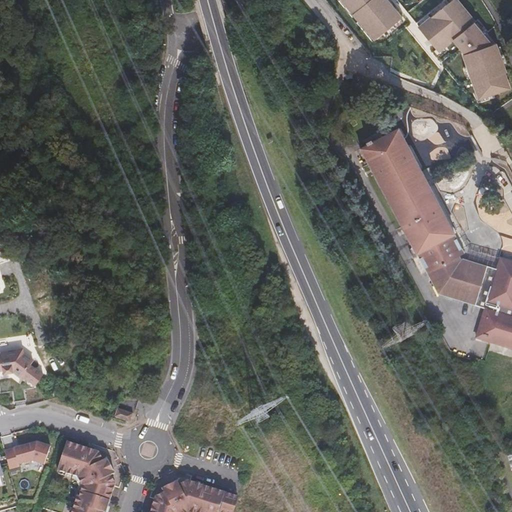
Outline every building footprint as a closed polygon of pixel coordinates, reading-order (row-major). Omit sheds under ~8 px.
[(368,0),(338,0),(337,1),(344,8),(343,9),(350,15),(368,0)] [(400,18),(384,0),(368,0),(350,15),(372,42),(400,18)] [(475,23),(454,0),(451,0),(416,29),(436,54),(451,42),(460,55),(490,45),(472,25),(475,23)] [(490,45),(460,55),(477,101),(510,91),(494,44),(490,45)] [(461,258),(431,193),(397,127),(380,138),(360,151),(411,252),(425,280),(455,271),(458,288),(478,282),(483,269),(483,267),(461,258)] [(478,282),(470,305),(481,309),(471,337),(511,350),(511,318),(507,317),(510,311),(511,311),(511,263),(497,258),(493,272),(483,269),(478,282)] [(425,280),(430,289),(431,292),(461,303),(458,288),(455,271),(425,280)] [(458,288),(461,303),(470,305),(478,282),(458,288)] [(0,371),(1,371),(3,374),(11,373),(18,379),(19,377),(34,386),(42,374),(27,364),(25,357),(21,354),(21,349),(0,352),(0,371)] [(134,412),(117,408),(114,418),(131,422),(134,412)] [(49,460),(44,441),(4,452),(9,471),(49,460)] [(62,442),(53,471),(73,477),(78,486),(75,496),(74,495),(68,511),(100,511),(102,511),(111,483),(107,474),(110,473),(102,458),(99,460),(94,451),(62,442)] [(213,511),(214,510),(221,490),(191,481),(183,478),(175,482),(173,479),(158,487),(160,491),(151,495),(146,511),(183,511),(186,511),(190,511),(213,511)] [(227,511),(234,493),(221,490),(214,510),(219,511),(227,511)]
